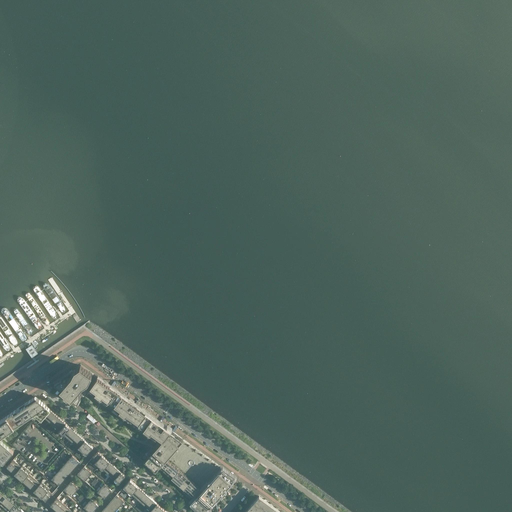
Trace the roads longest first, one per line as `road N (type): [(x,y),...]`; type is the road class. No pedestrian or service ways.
road 1 (tertiary): [(255,475),(86,352),(33,379)]
road 2 (residential): [(33,379),(184,511)]
